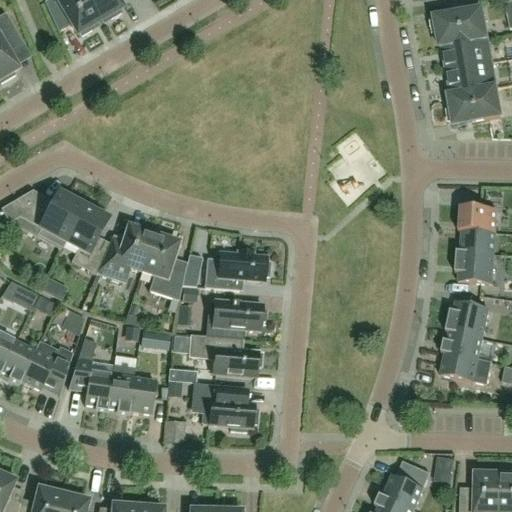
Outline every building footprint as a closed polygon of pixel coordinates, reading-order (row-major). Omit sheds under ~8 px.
[(99,24),(85,0),(49,0),(51,2),(44,6),(58,35),(71,27),(77,38),(79,36),(81,40),(92,33),(90,30),(99,24)] [(85,0),(99,24),(108,19),(110,23),(122,16),(120,13),(122,11),(116,1),(117,0),(85,0)] [(443,50),(487,42),(482,12),(453,17),(454,21),(448,22),(448,21),(435,23),(440,50),(443,50)] [(5,16),(0,19),(0,86),(0,87),(16,78),(14,75),(18,72),(9,58),(11,54),(23,47),(5,16)] [(487,42),(443,50),(447,74),(492,66),(487,42)] [(496,90),(492,66),(447,74),(452,98),(496,90)] [(496,90),(452,98),(449,99),(454,126),(467,124),(466,122),(472,121),(473,125),(501,120),(496,90)] [(350,130),(330,145),(344,164),(364,149),(350,130)] [(62,252),(84,209),(59,196),(52,210),(45,206),(41,208),(33,194),(1,213),(9,227),(19,221),(40,232),(37,239),(62,252)] [(84,209),(62,252),(66,246),(78,253),(71,265),(96,278),(113,239),(106,254),(93,248),(107,222),(84,209)] [(462,234),(496,237),(497,214),(464,211),(462,235),(462,234)] [(113,239),(96,278),(123,287),(128,274),(131,272),(141,276),(153,239),(148,237),(150,234),(133,228),(132,232),(128,231),(123,246),(119,248),(111,246),(111,245),(114,239),(113,239)] [(189,234),(186,249),(199,252),(202,236),(189,234)] [(462,235),(462,237),(461,255),(461,256),(494,258),(495,239),(496,237),(462,234),(462,235)] [(153,239),(141,276),(151,279),(153,282),(148,295),(178,304),(182,290),(188,263),(187,263),(186,265),(185,265),(185,268),(175,266),(173,263),(178,247),(174,245),(175,242),(159,237),(158,240),(153,239)] [(207,267),(204,292),(239,295),(239,286),(243,283),(264,285),(265,281),(269,281),(271,265),(266,265),(267,261),(253,260),(253,257),(238,255),(238,259),(220,257),(219,268),(207,267)] [(461,255),(460,262),(459,287),(492,290),(494,264),(494,258),(461,256),(461,255)] [(189,259),(188,263),(182,290),(196,291),(202,262),(189,259)] [(25,297),(14,291),(9,303),(20,308),(25,297)] [(198,293),(183,292),(182,305),(197,306),(198,293)] [(57,309),(39,300),(33,311),(51,320),(57,309)] [(189,339),(243,343),(244,334),(260,335),(261,325),(265,325),(266,314),(262,313),(262,309),(215,304),(213,319),(207,318),(205,340),(189,338),(189,339)] [(451,331),(450,336),(450,335),(483,342),(484,338),(489,312),(456,305),(451,331)] [(130,307),(124,327),(137,331),(139,327),(133,325),(135,319),(136,319),(139,310),(130,307)] [(56,334),(70,340),(77,324),(63,318),(56,334)] [(139,332),(126,331),(124,344),(138,346),(139,332)] [(154,353),(156,338),(141,335),(138,351),(154,353)] [(446,355),(445,356),(445,357),(478,364),(479,362),(483,342),(450,335),(450,336),(446,355)] [(0,375),(1,375),(15,345),(0,337),(0,375)] [(243,343),(189,339),(190,339),(188,359),(213,362),(211,377),(256,381),(257,370),(261,371),(262,357),(240,355),(238,351),(239,344),(243,345),(243,343)] [(76,366),(89,370),(96,347),(84,343),(76,366)] [(15,345),(1,375),(20,385),(35,355),(15,345)] [(39,346),(35,355),(20,385),(40,395),(42,391),(59,400),(73,358),(60,352),(58,355),(39,346)] [(445,357),(440,381),(473,388),(478,364),(445,357)] [(89,370),(76,366),(68,394),(86,397),(84,409),(107,412),(112,379),(89,376),(89,370)] [(113,370),(112,379),(107,412),(128,416),(133,382),(135,372),(127,371),(127,369),(122,368),(121,371),(113,370)] [(511,388),(511,370),(505,369),(501,386),(511,388)] [(169,373),(168,386),(181,387),(196,387),(196,375),(169,373)] [(133,382),(128,416),(150,419),(155,386),(133,382)] [(246,408),(247,392),(193,388),(191,412),(203,413),(202,428),(230,431),(229,435),(247,436),(247,432),(252,432),(252,428),(256,428),(258,413),(253,413),(254,408),(246,408)] [(392,479),(383,499),(384,500),(410,511),(415,511),(430,476),(403,465),(396,481),(392,479)] [(0,478),(0,511),(18,511),(20,509),(19,509),(10,505),(8,501),(15,484),(12,483),(14,479),(2,474),(0,478)] [(500,511),(501,478),(475,477),(475,495),(472,497),(461,497),(460,511),(500,511)] [(511,511),(511,478),(501,478),(500,511),(511,511)] [(20,509),(18,511),(59,511),(63,498),(38,492),(34,509),(30,511),(20,509)] [(63,498),(59,511),(86,511),(88,505),(63,498)] [(382,503),(377,511),(410,511),(383,500),(384,500),(383,499),(382,503)]
